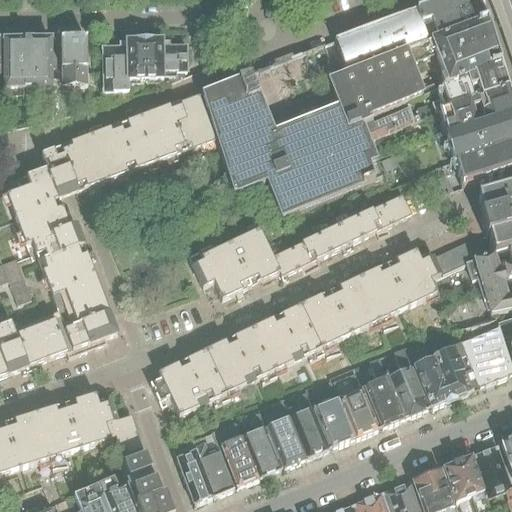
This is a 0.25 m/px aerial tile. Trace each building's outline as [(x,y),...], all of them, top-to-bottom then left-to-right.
[(452,0),(437,6),(450,37),(482,23),(474,0),(452,0)] [(450,37),(437,6),(416,14),(429,46),(450,37)] [(408,17),(392,23),(406,55),(416,51),(429,46),(416,14),(408,17)] [(334,45),(334,46),(323,50),(328,63),(336,84),(383,64),(406,55),(392,23),(334,45)] [(406,55),(411,68),(435,59),(442,77),(448,90),(498,71),(482,23),(450,37),(429,46),(416,51),(406,55)] [(60,92),(87,92),(86,43),(60,44),(60,56),(59,56),(60,92)] [(53,92),(60,92),(59,56),(51,56),(50,44),(3,45),(4,94),(53,94),(53,92)] [(102,79),(145,78),(144,45),(125,46),(125,52),(102,52),(102,79)] [(161,45),(144,45),(145,78),(173,78),(173,51),(162,51),(161,45)] [(183,51),(173,51),(173,78),(186,78),(185,50),(183,50),(183,51)] [(308,56),(313,69),(328,63),(323,50),(308,56)] [(383,64),(336,84),(328,87),(339,112),(273,138),(249,79),(237,84),(197,100),(215,144),(232,199),(265,186),(279,222),(374,184),(367,166),(376,163),(369,146),(362,129),(371,125),(370,122),(423,100),(411,68),(406,55),(383,64)] [(328,63),(313,69),(321,90),(328,87),(336,84),(328,63)] [(448,90),(436,94),(444,114),(506,94),(504,87),(500,77),(498,71),(448,90)] [(145,78),(102,79),(103,99),(95,100),(95,108),(107,108),(113,105),(112,99),(127,98),(127,89),(163,87),(162,84),(173,83),(173,78),(145,78)] [(444,114),(439,116),(446,142),(511,120),(511,111),(506,94),(444,114)] [(61,98),(61,95),(52,95),(52,122),(61,121),(61,98)] [(197,100),(100,137),(118,181),(126,177),(175,159),(215,144),(197,100)] [(416,118),(412,120),(415,126),(435,118),(432,111),(426,113),(425,109),(414,113),(416,118)] [(409,110),(371,125),(362,129),(369,146),(415,126),(412,120),(409,110)] [(511,120),(446,142),(454,167),(511,148),(511,120)] [(40,160),(45,174),(47,173),(48,177),(49,177),(51,180),(49,180),(58,204),(69,200),(118,181),(100,137),(51,155),(40,160)] [(511,148),(454,167),(441,172),(444,180),(444,181),(446,181),(457,176),(461,192),(511,175),(511,148)] [(391,160),(380,165),(385,175),(396,170),(391,160)] [(21,241),(25,250),(31,266),(37,264),(82,247),(75,230),(69,232),(58,204),(49,180),(51,180),(49,177),(48,177),(47,173),(45,174),(16,185),(20,195),(6,200),(21,241)] [(444,181),(435,184),(441,200),(451,197),(446,181),(444,181)] [(485,241),(467,246),(472,266),(489,320),(511,315),(511,191),(476,202),(482,220),(479,221),(485,241)] [(286,280),(316,265),(340,254),(342,258),(353,253),(350,249),(410,220),(401,200),(271,263),(258,235),(189,267),(207,305),(218,300),(221,305),(234,299),(237,305),(244,301),(241,296),(278,278),(282,287),(288,284),(286,280)] [(335,287),(338,292),(272,324),(269,318),(262,321),(265,327),(225,346),(222,341),(215,344),(218,350),(177,369),(175,363),(168,366),(170,372),(157,379),(160,384),(149,389),(161,413),(171,408),(177,421),(321,353),(435,298),(429,285),(441,279),(465,268),(472,266),(467,246),(464,247),(431,262),(428,256),(418,261),(415,256),(402,262),(399,256),(392,259),(395,265),(345,289),(342,283),(335,287)] [(37,264),(59,323),(104,307),(89,266),(95,264),(92,257),(86,259),(82,247),(37,264)] [(7,285),(14,305),(28,300),(15,263),(1,268),(7,285)] [(0,330),(0,382),(21,374),(22,379),(35,374),(33,370),(65,357),(68,363),(86,356),(84,350),(92,347),(94,353),(106,349),(103,343),(116,338),(104,307),(59,323),(15,340),(10,327),(0,330)] [(472,397),(511,380),(511,378),(498,334),(497,334),(493,326),(457,338),(462,349),(454,353),(472,397)] [(437,338),(423,344),(425,350),(428,357),(442,350),(437,338)] [(401,377),(386,383),(403,425),(427,415),(403,359),(425,350),(423,344),(393,357),(401,377)] [(472,397),(454,353),(413,372),(430,414),(472,397)] [(381,435),(403,425),(386,383),(378,363),(368,367),(375,383),(380,381),(381,385),(363,393),(381,435)] [(331,389),(354,445),(378,436),(354,379),(331,389)] [(328,408),(314,414),(331,455),(354,445),(331,389),(330,386),(320,391),(318,388),(305,393),(308,401),(323,395),(328,408)] [(310,411),(304,397),(295,401),(301,415),(310,411)] [(109,445),(114,443),(110,428),(116,426),(108,401),(97,405),(95,399),(81,404),(79,398),(72,400),(74,406),(21,423),(19,417),(11,419),(13,425),(0,429),(0,478),(109,444),(109,445)] [(283,475),(305,465),(289,427),(281,407),(271,412),(279,432),(267,436),(283,475)] [(328,456),(312,418),(289,427),(305,465),(328,456)] [(255,441),(242,446),(258,485),(280,476),(258,419),(248,423),(255,441)] [(131,421),(116,426),(110,428),(114,443),(120,460),(122,465),(143,458),(131,421)] [(236,494),(258,485),(242,446),(234,427),(213,436),(236,494)] [(200,442),(191,445),(213,503),(233,495),(217,456),(207,461),(200,442)] [(174,461),(193,511),(213,503),(191,445),(172,452),(175,460),(174,461)] [(511,446),(502,451),(511,479),(511,446)] [(511,511),(511,488),(509,490),(496,452),(472,462),(485,499),(503,495),(505,501),(503,502),(506,511),(511,511)] [(153,482),(145,460),(118,471),(121,479),(127,494),(153,482)] [(488,511),(471,462),(442,474),(454,505),(469,499),(473,511),(488,511)] [(451,511),(440,475),(410,487),(419,511),(451,511)] [(121,479),(99,489),(108,511),(136,511),(130,496),(128,497),(127,494),(121,479)] [(164,511),(155,486),(154,486),(130,496),(136,511),(164,511)] [(419,511),(410,487),(383,498),(387,511),(419,511)] [(108,511),(99,489),(75,499),(80,511),(108,511)] [(353,511),(386,511),(382,499),(353,510),(353,511)]
